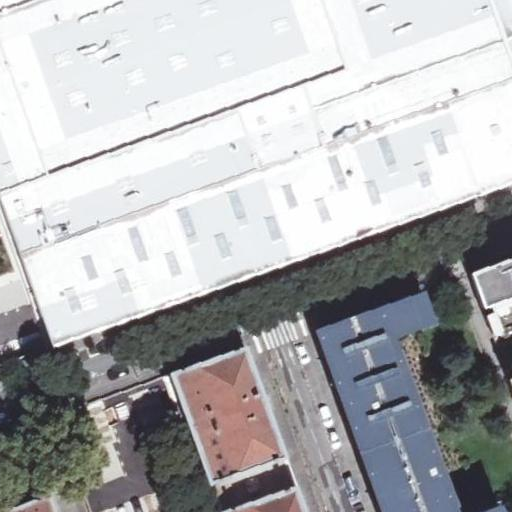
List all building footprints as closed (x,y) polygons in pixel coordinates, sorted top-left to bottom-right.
[(511,0),(0,0),(0,209),(52,348),(511,184),(511,0)] [(511,259),(471,274),(500,354),(511,349),(511,259)] [(326,327),(335,351),(327,354),(384,511),(501,511),(498,505),(479,511),(455,511),(454,507),(396,350),(393,337),(432,323),(421,292),(326,327)] [(210,482),(285,456),(262,391),(246,347),(164,376),(178,418),(186,416),(196,444),(210,482)] [(112,511),(145,511),(174,502),(144,418),(86,439),(112,511)] [(212,511),(220,511),(216,498),(210,482),(196,444),(189,447),(208,501),(212,511)] [(290,471),(285,456),(210,482),(216,498),(220,511),(296,486),(290,471)] [(305,511),(296,486),(220,511),(305,511)] [(55,511),(50,495),(0,511),(55,511)]
